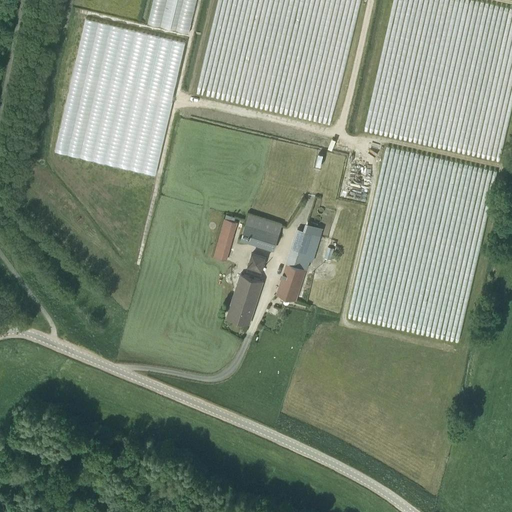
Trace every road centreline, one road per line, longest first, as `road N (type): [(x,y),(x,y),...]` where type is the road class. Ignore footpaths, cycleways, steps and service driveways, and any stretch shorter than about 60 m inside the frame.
road 1 (tertiary): [(52,344),(306,451),(410,511)]
road 2 (unknown): [(334,138),(366,0)]
